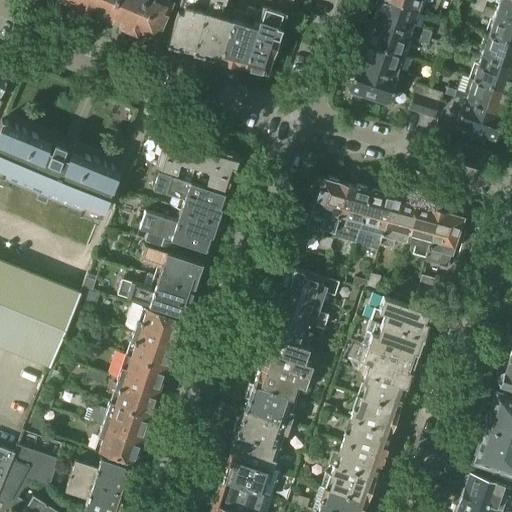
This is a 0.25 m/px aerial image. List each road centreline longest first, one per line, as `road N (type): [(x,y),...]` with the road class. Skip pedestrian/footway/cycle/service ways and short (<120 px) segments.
road 1 (residential): [(158,511),(179,449),(202,414),(256,222),(299,111)]
road 2 (residential): [(299,111),(242,93),(221,104),(138,81),(52,45),(26,16),(0,5)]
road 3 (residential): [(401,511),(424,480),(459,377),(474,286),(502,257),(511,217)]
road 4 (residential): [(511,180),(299,111)]
